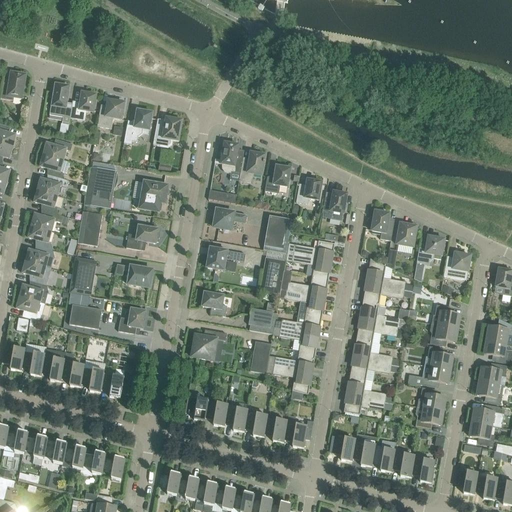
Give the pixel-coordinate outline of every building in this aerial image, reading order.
[(10,85),(3,84),(0,100),(13,102),(13,98),(22,99),(23,91),(26,88),(24,85),(26,77),(26,76),(25,76),(22,73),(19,75),(11,74),(10,85)] [(51,104),(49,116),(50,116),(50,114),(63,116),(60,135),(67,136),(70,120),(72,105),(66,104),(69,88),(56,86),(53,106),(52,106),(52,104),(51,104)] [(80,103),(73,102),(72,105),(70,120),(85,122),(87,112),(93,113),(96,96),(82,93),(80,103)] [(97,127),(112,130),(113,119),(122,121),(125,104),(122,103),(122,101),(116,100),(116,102),(108,101),(107,107),(101,106),(100,112),(97,127)] [(127,125),(124,144),(132,146),(132,142),(137,143),(138,138),(138,137),(142,135),(143,130),(149,131),(150,129),(152,128),(150,126),(153,114),(150,113),(148,112),(147,111),(145,110),(143,110),(142,110),(140,111),(137,111),(136,120),(134,127),(127,125)] [(179,142),(182,121),(166,118),(165,123),(158,122),(158,120),(153,146),(161,147),(168,148),(171,146),(172,141),(179,142)] [(0,144),(14,148),(15,137),(16,136),(15,136),(8,134),(8,133),(6,133),(8,127),(0,125),(0,144)] [(114,127),(112,135),(121,137),(122,128),(114,127)] [(42,156),(63,161),(66,151),(71,152),(73,145),(58,141),(57,147),(55,146),(54,147),(48,145),(47,144),(47,145),(43,156),(42,155),(42,156)] [(221,152),(220,156),(222,158),(221,161),(221,165),(223,165),(223,167),(223,169),(225,173),(227,174),(231,174),(230,181),(239,182),(243,158),(244,152),(238,151),(239,146),(224,143),(223,150),(221,152)] [(0,157),(2,158),(2,157),(3,157),(9,159),(10,158),(14,148),(0,144),(0,157)] [(243,158),(240,174),(239,182),(251,184),(254,175),(261,176),(263,164),(265,164),(265,162),(264,162),(265,156),(263,156),(264,154),(262,154),(260,153),(258,153),(256,153),(256,155),(251,154),(250,160),(243,158)] [(49,176),(52,177),(65,180),(63,173),(60,172),(63,161),(42,156),(41,167),(41,168),(48,170),(50,171),(49,176)] [(0,162),(0,181),(8,184),(8,183),(10,172),(10,171),(9,171),(9,172),(3,170),(2,170),(2,169),(0,168),(2,163),(0,162)] [(291,169),(276,167),(274,179),(267,178),(265,192),(276,194),(277,189),(280,189),(280,187),(288,188),(291,169)] [(86,193),(84,206),(110,211),(117,172),(91,168),(87,187),(86,193)] [(36,191),(58,197),(57,197),(60,186),(67,188),(68,181),(65,180),(52,177),(51,182),(49,182),(48,182),(42,180),(41,180),(41,181),(37,191),(36,191)] [(299,185),(296,203),(308,205),(309,200),(319,201),(322,183),(307,180),(306,186),(299,185)] [(0,193),(3,194),(3,195),(4,194),(8,184),(0,181),(0,193)] [(136,183),(133,198),(139,199),(137,209),(154,212),(158,212),(160,204),(163,204),(164,204),(165,205),(165,203),(166,200),(166,197),(168,196),(169,195),(170,193),(169,191),(168,190),(168,187),(145,183),(145,182),(144,184),(136,183)] [(43,212),(46,213),(59,216),(57,208),(54,208),(57,197),(58,197),(36,191),(37,192),(35,202),(35,203),(35,204),(35,203),(42,205),(42,206),(44,206),(43,212)] [(210,191),(208,200),(235,204),(237,195),(210,191)] [(326,197),(323,214),(323,215),(330,216),(329,219),(341,221),(342,216),(342,214),(344,215),(344,212),(346,212),(347,205),(345,205),(347,198),(347,195),(342,194),(333,192),(333,194),(326,193),(326,197)] [(390,215),(383,214),(384,211),(375,209),(375,212),(372,231),(371,232),(381,234),(380,240),(391,242),(394,222),(388,221),(390,215)] [(230,231),(231,231),(233,221),(245,223),(246,216),(217,211),(214,228),(224,230),(224,232),(228,233),(230,231)] [(30,226),(30,227),(52,233),(52,232),(51,232),(54,222),(62,224),(63,221),(64,217),(59,216),(46,213),(45,218),(43,217),(43,218),(42,218),(36,216),(35,215),(35,216),(31,227),(30,226)] [(103,216),(83,213),(78,244),(97,248),(103,216)] [(287,255),(287,253),(289,245),(293,221),(269,217),(263,251),(287,255)] [(400,224),(400,226),(396,245),(413,248),(417,227),(404,225),(400,224)] [(37,247),(40,248),(53,251),(51,244),(48,243),(51,233),(52,233),(30,227),(31,227),(29,238),(29,239),(36,241),(38,242),(37,247)] [(160,233),(158,233),(158,230),(139,227),(137,237),(129,235),(126,249),(140,251),(141,242),(156,245),(156,242),(158,243),(159,239),(159,238),(160,233)] [(429,266),(430,262),(433,259),(434,255),(442,257),(445,240),(442,240),(441,238),(439,237),(437,236),(435,236),(433,237),(431,238),(428,237),(426,250),(419,249),(417,264),(429,266)] [(289,245),(287,253),(316,258),(315,261),(331,264),(331,263),(332,258),(335,245),(319,242),(317,250),(289,245)] [(53,251),(40,248),(39,253),(37,252),(37,253),(30,251),(29,251),(29,252),(25,262),(24,262),(46,268),(51,269),(54,259),(55,259),(53,251)] [(69,248),(67,254),(73,256),(75,250),(69,248)] [(206,269),(224,272),(226,260),(245,264),(246,255),(210,249),(206,269)] [(389,250),(386,267),(394,271),(397,252),(389,250)] [(314,267),(312,280),(328,283),(328,282),(329,277),(331,264),(315,261),(316,258),(287,253),(287,255),(286,262),(314,267)] [(447,257),(444,277),(466,281),(469,268),(470,268),(471,262),(470,262),(471,257),(463,255),(454,254),(454,259),(447,257)] [(69,294),(89,297),(95,261),(75,258),(72,275),(72,278),(72,280),(70,290),(69,294)] [(281,291),(282,282),(286,262),(265,258),(260,292),(280,295),(281,291)] [(369,269),(367,282),(380,284),(380,287),(404,291),(405,285),(406,283),(391,280),(384,279),(386,267),(370,260),(370,261),(369,269)] [(51,269),(46,268),(24,262),(25,263),(23,273),(23,274),(23,275),(24,274),(30,276),(30,277),(32,277),(31,283),(35,284),(47,287),(46,283),(47,283),(51,269)] [(131,267),(131,268),(124,267),(123,271),(130,273),(128,285),(150,289),(153,271),(131,267)] [(499,270),(498,271),(497,277),(496,288),(504,289),(503,296),(511,297),(511,285),(510,285),(511,275),(511,272),(506,271),(505,269),(502,269),(500,270),(499,270)] [(326,296),(328,283),(312,280),(311,287),(282,282),(281,291),(309,295),(309,298),(325,301),(326,296)] [(366,287),(363,300),(379,303),(381,296),(403,300),(403,298),(404,291),(380,287),(380,284),(367,282),(366,287)] [(413,287),(412,293),(421,294),(422,285),(414,283),(413,287)] [(18,297),(18,298),(45,305),(48,294),(49,295),(47,287),(35,284),(33,289),(31,288),(31,289),(24,287),(23,286),(23,287),(19,297),(18,297)] [(444,286),(442,292),(452,296),(454,290),(444,286)] [(280,295),(279,299),(300,303),(308,304),(306,314),(305,317),(321,320),(322,314),(325,301),(309,298),(309,295),(281,291),(280,295)] [(202,307),(216,310),(215,316),(225,318),(227,307),(222,306),(224,297),(207,294),(204,293),(202,307)] [(42,316),(45,305),(18,298),(19,298),(17,309),(17,310),(18,310),(24,311),(24,312),(26,313),(25,318),(31,320),(38,322),(39,322),(41,315),(42,316)] [(362,306),(360,319),(374,322),(373,325),(398,329),(399,320),(384,317),(377,316),(379,303),(363,300),(363,301),(362,306)] [(69,325),(99,330),(102,311),(72,306),(69,325)] [(438,326),(458,330),(460,316),(448,314),(449,308),(437,306),(435,317),(433,316),(431,325),(438,326)] [(274,328),(275,322),(277,314),(273,314),(273,313),(251,309),(248,326),(250,326),(249,331),(273,335),(274,328)] [(129,320),(121,318),(118,332),(135,335),(136,329),(143,330),(146,312),(131,310),(129,320)] [(275,322),(274,328),(303,333),(302,336),(318,339),(318,338),(319,333),(321,320),(305,317),(304,324),(297,323),(282,320),(281,323),(275,322)] [(359,325),(357,338),(373,341),(374,334),(381,335),(396,337),(398,329),(373,325),(374,322),(360,319),(360,320),(359,325)] [(31,320),(29,327),(37,328),(38,322),(31,320)] [(398,326),(398,329),(406,330),(406,327),(407,322),(399,320),(398,326)] [(489,327),(486,341),(506,344),(508,336),(511,336),(511,326),(502,322),(501,329),(489,327)] [(455,344),(458,330),(438,326),(431,325),(430,332),(431,334),(430,345),(442,347),(443,341),(455,344)] [(301,342),(299,355),(315,357),(318,339),(302,336),(303,333),(274,328),(273,335),(273,337),(301,342)] [(396,337),(396,339),(404,341),(406,330),(398,329),(396,337)] [(213,362),(217,341),(225,342),(227,335),(205,331),(204,338),(195,336),(194,345),(193,344),(193,345),(194,345),(193,349),(192,349),(193,350),(191,358),(213,362)] [(356,344),(354,357),(367,359),(367,362),(391,366),(392,360),(393,358),(379,355),(371,354),(372,344),(373,341),(357,338),(356,344)] [(506,344),(486,341),(484,355),(496,357),(495,363),(507,365),(509,354),(505,353),(506,344)] [(110,343),(109,350),(116,351),(117,344),(110,343)] [(266,375),(266,374),(268,365),(269,357),(271,345),(255,343),(250,372),(266,375)] [(25,351),(22,369),(31,371),(30,376),(41,378),(42,375),(46,351),(46,348),(26,345),(25,351)] [(5,347),(2,364),(3,364),(11,366),(11,371),(22,372),(22,369),(25,351),(5,347)] [(432,359),(431,368),(451,371),(453,357),(440,355),(441,350),(429,347),(427,358),(432,359)] [(66,354),(46,351),(42,375),(43,375),(51,376),(50,381),(61,383),(64,364),(66,354)] [(313,370),(315,357),(299,355),(298,362),(269,357),(268,365),(296,370),(296,373),(312,376),(313,370)] [(353,362),(350,375),(366,378),(368,371),(375,372),(390,375),(390,373),(391,366),(367,362),(367,359),(354,357),(353,357),(353,362)] [(84,367),(64,364),(61,383),(62,380),(71,382),(70,387),(81,389),(84,367)] [(309,389),(312,376),(296,373),(296,370),(268,365),(266,374),(295,379),(292,392),(308,396),(308,395),(309,389)] [(481,369),(479,382),(499,386),(500,377),(505,378),(507,367),(495,365),(494,371),(481,369)] [(85,367),(84,367),(81,389),(81,386),(82,386),(90,387),(90,392),(100,394),(104,372),(84,369),(85,367)] [(409,376),(407,385),(420,387),(420,386),(435,388),(436,383),(448,385),(451,371),(431,368),(429,376),(424,376),(424,379),(409,376)] [(104,374),(101,391),(102,391),(110,393),(109,398),(120,399),(121,395),(124,395),(131,396),(135,374),(124,373),(123,378),(115,376),(104,374)] [(349,381),(347,394),(361,396),(360,399),(385,404),(386,398),(386,395),(371,392),(364,391),(366,381),(366,378),(350,375),(350,376),(349,381)] [(479,382),(477,396),(485,398),(489,398),(488,404),(500,406),(504,387),(499,386),(479,382)] [(418,401),(417,408),(443,413),(446,399),(433,397),(434,391),(422,389),(420,400),(418,401)] [(346,400),(344,413),(345,413),(359,416),(360,416),(361,408),(383,412),(384,410),(385,404),(360,399),(361,396),(347,394),(346,400)] [(188,397),(185,414),(186,414),(195,416),(194,421),(204,423),(205,423),(205,420),(208,403),(208,401),(188,397)] [(208,403),(205,420),(206,420),(214,421),(213,426),(224,428),(225,425),(228,408),(228,406),(208,403)] [(385,404),(384,410),(392,412),(393,405),(385,404)] [(500,410),(500,409),(488,406),(487,412),(474,410),(472,424),(492,427),(501,429),(504,411),(500,410)] [(228,408),(225,425),(226,425),(234,427),(233,432),(244,433),(245,430),(248,414),(248,412),(238,410),(228,408)] [(417,417),(415,428),(427,430),(428,424),(432,425),(441,426),(443,413),(417,408),(416,416),(417,417)] [(248,414),(245,430),(245,431),(254,432),(253,437),(264,439),(264,436),(267,419),(268,417),(267,417),(248,414)] [(287,423),(284,441),(285,441),(293,443),(292,448),(304,450),(305,441),(310,441),(313,423),(308,422),(307,428),(294,426),(296,418),(288,417),(287,422),(287,423)] [(267,419),(264,436),(265,436),(274,437),(273,442),(283,444),(284,444),(284,441),(287,423),(287,422),(270,420),(267,419)] [(492,427),(472,424),(469,437),(482,440),(481,445),(493,447),(495,437),(490,436),(492,427)] [(26,433),(19,432),(18,432),(18,435),(7,433),(8,428),(4,450),(5,447),(15,449),(14,453),(23,455),(27,433),(26,433)] [(27,433),(23,455),(24,452),(35,454),(33,465),(41,466),(46,438),(38,437),(38,438),(37,440),(26,438),(27,433)] [(356,441),(352,460),(362,461),(361,466),(371,468),(372,468),(372,465),(375,447),(377,439),(357,435),(356,441)] [(332,437),(329,454),(333,455),(342,456),(341,461),(352,463),(352,460),(356,441),(332,437)] [(375,447),(372,465),(373,465),(381,467),(380,472),(391,474),(392,471),(396,450),(397,444),(382,441),(381,448),(375,447)] [(45,443),(43,457),(54,459),(53,464),(62,466),(65,449),(66,444),(65,444),(58,442),(57,442),(57,443),(56,445),(46,444),(45,443)] [(511,448),(501,446),(499,453),(503,454),(511,456),(511,448)] [(62,466),(62,467),(73,469),(72,474),(80,475),(84,454),(85,454),(85,449),(77,448),(76,447),(76,448),(76,451),(65,449),(62,466)] [(396,450),(392,471),(393,471),(401,472),(400,477),(411,479),(412,476),(415,459),(415,457),(405,456),(406,452),(396,450)] [(85,454),(84,454),(80,475),(92,477),(92,475),(101,476),(105,454),(104,454),(96,453),(96,454),(95,456),(85,454)] [(105,454),(101,476),(101,473),(112,475),(111,480),(120,482),(124,460),(123,459),(116,458),(115,458),(115,459),(115,461),(104,459),(105,454)] [(415,459),(412,476),(421,478),(420,483),(431,485),(435,463),(415,459)] [(457,471),(454,488),(456,488),(464,490),(463,494),(474,496),(475,493),(478,477),(478,475),(457,471)] [(167,495),(176,497),(177,494),(179,480),(180,475),(179,475),(172,473),(171,473),(171,474),(170,477),(160,475),(158,489),(168,490),(167,495)] [(478,477),(475,493),(476,494),(484,495),(483,500),(494,502),(495,499),(498,482),(498,480),(478,477)] [(179,480),(177,494),(186,495),(186,500),(194,502),(195,502),(195,499),(198,485),(198,480),(190,478),(189,478),(189,479),(189,482),(179,480)] [(511,484),(498,482),(495,499),(504,500),(503,505),(511,506),(511,484)] [(198,485),(195,499),(205,500),(202,511),(212,511),(213,504),(216,490),(217,485),(216,485),(208,484),(208,483),(208,484),(207,487),(198,485)] [(216,490),(213,504),(223,505),(222,510),(231,511),(232,509),(234,495),(235,490),(234,490),(227,489),(226,488),(226,489),(225,492),(216,490)] [(234,495),(232,509),(241,510),(241,511),(250,511),(253,500),(253,495),(252,495),(245,494),(244,493),(244,494),(244,497),(234,495)] [(96,502),(97,496),(86,494),(85,500),(96,502)] [(97,496),(96,502),(112,505),(113,498),(97,496)] [(253,500),(250,511),(269,511),(271,505),(272,500),(271,500),(263,499),(263,498),(263,499),(262,502),(253,500)] [(18,511),(15,504),(0,500),(0,511),(18,511)] [(271,505),(269,511),(290,511),(289,511),(290,505),(289,505),(282,504),(281,503),(281,504),(280,507),(271,505)]
